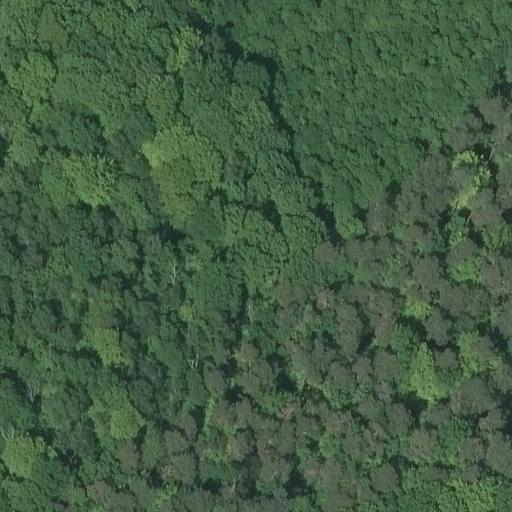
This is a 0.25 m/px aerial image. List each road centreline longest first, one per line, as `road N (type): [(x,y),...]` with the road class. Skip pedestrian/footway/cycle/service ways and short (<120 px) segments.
road 1 (track): [(511,100),(359,236),(335,244),(315,238),(288,194),(238,150),(68,76)]
road 2 (track): [(0,198),(111,0)]
